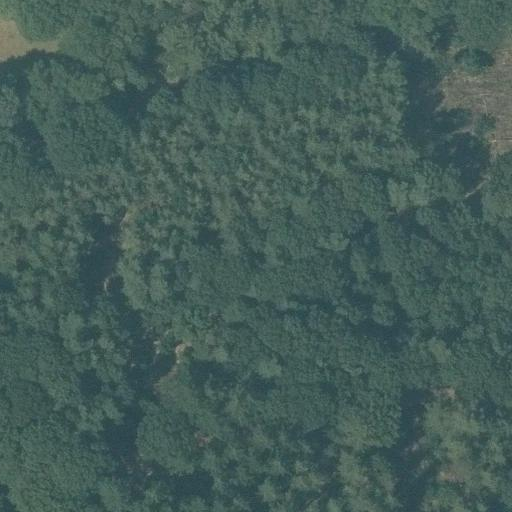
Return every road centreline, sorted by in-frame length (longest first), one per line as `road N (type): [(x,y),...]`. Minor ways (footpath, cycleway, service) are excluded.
road 1 (track): [(511,363),(74,478),(0,506)]
road 2 (track): [(450,0),(0,138)]
road 3 (track): [(99,511),(0,378)]
